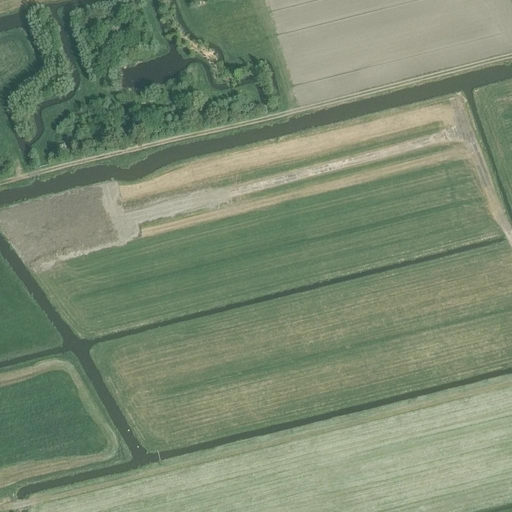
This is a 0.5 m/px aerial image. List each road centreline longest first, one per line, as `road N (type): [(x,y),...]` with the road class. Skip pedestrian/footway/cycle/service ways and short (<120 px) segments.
road 1 (track): [(0,186),(511,58)]
road 2 (track): [(164,472),(511,385)]
road 3 (track): [(183,0),(188,17),(226,48),(275,54),(291,111)]
